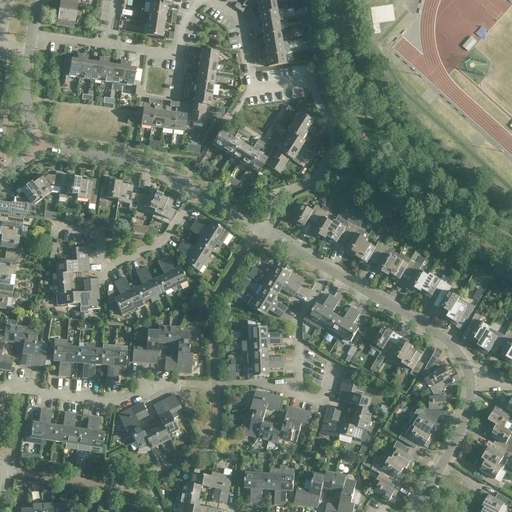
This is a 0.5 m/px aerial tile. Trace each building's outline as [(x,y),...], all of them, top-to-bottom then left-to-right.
[(259,13),(276,11),(274,0),(261,0),(257,3),(259,13)] [(167,6),(167,5),(153,3),(150,2),(148,13),(165,15),(167,6)] [(59,5),(56,26),(73,29),(76,7),(59,5)] [(282,10),(276,11),(259,13),(259,14),(260,14),(262,24),(278,21),(284,20),(282,10)] [(148,13),(147,24),(164,26),(165,15),(148,13)] [(263,35),(280,32),(278,21),(262,24),(263,35)] [(164,26),(147,24),(145,35),(162,38),(164,26)] [(265,45),(282,43),(280,32),(263,35),(265,45)] [(287,42),(282,43),(265,45),(267,56),(286,53),(289,52),(287,42)] [(201,50),(200,60),(216,63),(218,52),(201,50)] [(288,64),(286,53),(267,56),(269,67),(288,64)] [(68,76),(79,78),(82,56),(77,55),(77,60),(71,59),(69,71),(63,70),(61,84),(67,85),(68,76)] [(82,56),(79,78),(90,80),(92,63),(87,62),(87,56),(82,56)] [(92,63),(90,80),(100,81),(104,59),(99,58),(98,63),(92,63)] [(104,59),(100,81),(111,83),(114,66),(108,65),(109,60),(104,59)] [(216,63),(200,60),(198,71),(215,74),(216,63)] [(114,66),(111,83),(122,85),(125,62),(120,61),(119,67),(114,66)] [(133,86),(131,95),(137,96),(139,82),(134,81),(135,69),(129,68),(130,63),(125,62),(122,85),(133,86)] [(215,74),(198,71),(196,82),(213,84),(215,74)] [(190,81),(189,87),(196,88),(195,92),(212,95),(213,84),(196,82),(190,81)] [(193,104),(206,105),(206,106),(210,106),(212,95),(195,92),(193,104)] [(186,115),(185,121),(190,121),(190,122),(204,124),(206,106),(206,105),(193,104),(193,106),(187,105),(186,115)] [(140,126),(152,127),(154,110),(143,109),(140,126)] [(152,127),(162,129),(165,112),(154,110),(152,127)] [(162,129),(173,130),(175,113),(165,112),(162,129)] [(292,122),(307,131),(313,121),(298,112),(292,122)] [(185,121),(186,115),(175,113),(173,130),(184,132),(185,121)] [(289,133),(290,133),(301,140),(301,139),(307,131),(292,122),(286,132),(289,133)] [(280,127),(277,132),(283,136),(283,135),(287,137),(284,142),(298,151),(304,141),(301,139),(301,140),(290,133),(289,133),(286,132),(287,131),(280,127)] [(221,150),(230,136),(220,130),(211,144),(221,150)] [(239,141),(230,136),(221,150),(230,156),(239,141)] [(252,150),(248,147),(239,161),(248,167),(263,143),(258,140),(252,150)] [(248,147),(239,141),(230,156),(239,161),(248,147)] [(284,142),(278,152),(289,158),(292,160),(297,163),(302,154),(298,151),(284,142)] [(264,164),(264,163),(267,159),(266,158),(263,156),(269,146),(263,143),(248,167),(258,173),(264,164)] [(267,159),(264,163),(264,164),(267,166),(279,174),(289,158),(278,152),(277,153),(272,150),(266,158),(267,159)] [(207,162),(203,167),(208,170),(211,165),(207,162)] [(33,184),(32,184),(41,196),(40,197),(42,199),(52,191),(50,188),(52,186),(60,188),(61,188),(61,182),(63,173),(56,172),(56,176),(49,175),(43,179),(40,175),(35,179),(37,181),(33,184)] [(61,182),(61,188),(60,188),(59,197),(65,198),(66,194),(77,195),(78,196),(80,181),(81,181),(81,178),(74,177),(75,175),(68,174),(67,183),(61,182)] [(106,198),(117,199),(118,200),(120,185),(121,185),(122,182),(115,181),(115,179),(109,178),(107,187),(101,186),(99,201),(106,202),(106,198)] [(80,181),(78,196),(77,195),(76,198),(89,200),(88,204),(95,205),(97,190),(91,189),(92,180),(86,179),(86,181),(81,181),(80,181)] [(41,196),(32,184),(33,184),(31,182),(26,186),(24,184),(19,188),(22,192),(17,196),(16,203),(11,202),(10,209),(25,211),(26,202),(28,200),(31,204),(40,197),(41,196)] [(120,185),(118,200),(117,199),(117,202),(129,204),(129,208),(135,209),(137,194),(131,193),(133,184),(126,183),(126,186),(121,185),(120,185)] [(142,210),(152,215),(154,211),(155,211),(161,197),(162,197),(163,195),(157,192),(158,190),(152,187),(148,196),(147,196),(137,194),(135,209),(142,210)] [(154,211),(152,215),(151,217),(169,225),(177,212),(175,211),(169,208),(173,200),(167,197),(166,199),(162,197),(161,197),(155,211),(154,211)] [(313,222),(321,209),(315,206),(312,211),(302,205),(293,220),(298,222),(296,225),(303,228),(308,219),(313,222)] [(321,209),(313,222),(318,225),(313,234),(319,238),(321,236),(326,239),(327,237),(326,236),(334,223),(333,223),(324,217),(326,212),(329,209),(324,206),(321,209)] [(346,238),(354,225),(361,214),(355,210),(348,222),(337,216),(333,223),(334,223),(326,236),(327,237),(330,239),(329,241),(335,245),(341,235),(346,238)] [(361,214),(354,225),(346,238),(351,241),(346,251),(352,254),(353,252),(357,254),(358,255),(365,242),(366,242),(370,235),(359,229),(366,217),(361,214)] [(16,236),(18,237),(20,237),(22,225),(32,227),(33,219),(23,218),(23,220),(8,218),(7,224),(0,222),(0,235),(1,236),(16,238),(16,236)] [(195,220),(192,225),(222,244),(228,233),(211,222),(208,228),(195,220)] [(220,247),(222,244),(192,225),(189,230),(201,238),(198,243),(211,251),(215,245),(220,247)] [(17,249),(18,237),(16,236),(16,238),(1,236),(0,241),(0,240),(0,247),(6,248),(5,255),(20,257),(21,250),(17,249)] [(207,258),(211,251),(198,243),(195,248),(182,241),(179,245),(209,264),(211,261),(207,258)] [(365,242),(358,255),(357,254),(355,256),(360,259),(359,262),(365,265),(371,256),(376,259),(384,246),(378,243),(375,247),(366,242),(365,242)] [(47,243),(45,259),(53,260),(56,244),(47,243)] [(207,268),(209,264),(179,245),(176,250),(189,258),(185,264),(198,272),(202,265),(207,268)] [(384,246),(376,259),(381,262),(376,271),(382,275),(383,273),(388,276),(390,274),(389,273),(396,260),(395,260),(397,257),(398,255),(389,249),(384,246)] [(56,274),(68,273),(77,273),(76,267),(76,261),(75,255),(74,249),(72,249),(73,261),(55,263),(56,274)] [(396,260),(389,273),(390,274),(393,276),(392,278),(398,282),(404,272),(408,275),(416,262),(411,259),(400,253),(398,255),(397,257),(395,260),(396,260)] [(0,272),(10,274),(13,275),(15,262),(19,263),(20,257),(5,255),(4,260),(0,259),(0,272)] [(168,257),(163,259),(177,291),(181,289),(179,285),(187,281),(180,267),(174,270),(168,257)] [(419,270),(425,260),(419,257),(416,262),(408,275),(414,278),(408,288),(415,291),(416,289),(421,292),(422,290),(421,289),(429,276),(428,276),(419,270)] [(164,275),(158,278),(165,292),(172,288),(174,293),(177,291),(163,259),(157,262),(164,275)] [(267,274),(297,292),(300,287),(287,280),(291,274),(277,266),(273,273),(269,270),(267,274)] [(146,267),(141,270),(156,301),(160,300),(157,295),(165,292),(158,278),(152,280),(146,267)] [(150,299),(152,303),(156,301),(141,270),(136,272),(142,285),(136,288),(143,302),(150,299)] [(0,290),(12,292),(13,286),(9,285),(10,274),(0,272),(0,290)] [(68,273),(56,274),(51,274),(52,285),(69,283),(68,273)] [(265,278),(269,280),(265,287),(278,295),(281,289),(294,297),(297,292),(267,274),(265,278)] [(429,276),(421,289),(422,290),(426,292),(424,294),(431,298),(436,289),(441,291),(446,283),(446,284),(449,279),(443,275),(441,280),(430,274),(428,276),(429,276)] [(137,309),(144,305),(143,302),(136,288),(130,291),(124,278),(119,280),(134,312),(138,310),(137,309)] [(79,304),(80,312),(87,312),(87,310),(99,309),(97,279),(83,280),(84,292),(78,293),(79,304)] [(114,299),(122,316),(129,312),(130,314),(134,312),(119,280),(114,283),(120,296),(114,299)] [(58,295),(70,294),(70,293),(69,283),(52,285),(53,295),(58,295)] [(441,291),(438,296),(444,299),(438,309),(448,315),(449,312),(450,313),(456,302),(457,303),(459,298),(460,298),(449,291),(452,287),(446,284),(446,283),(441,291)] [(265,287),(260,285),(254,295),(284,313),(287,308),(275,300),(278,295),(265,287)] [(19,293),(12,292),(0,290),(0,308),(5,310),(7,298),(11,298),(11,297),(18,298),(19,293)] [(473,298),(478,301),(481,295),(476,292),(473,298)] [(79,304),(78,293),(70,293),(70,294),(58,295),(59,306),(79,304)] [(254,295),(248,305),(266,316),(269,310),(281,318),(284,313),(254,295)] [(309,311),(303,320),(317,328),(335,297),(330,295),(322,307),(317,304),(311,313),(309,311)] [(335,297),(317,328),(320,330),(323,325),(330,330),(338,316),(332,313),(340,300),(335,297)] [(447,317),(447,318),(446,320),(457,326),(462,317),(467,320),(475,307),(469,304),(459,298),(457,303),(456,302),(450,313),(449,312),(448,315),(447,317)] [(338,316),(330,330),(337,334),(334,338),(338,340),(355,310),(351,307),(343,319),(338,316)] [(355,310),(338,340),(341,342),(344,338),(351,342),(359,329),(353,325),(360,313),(355,310)] [(479,321),(481,317),(476,314),(468,327),(473,330),(468,338),(474,341),(475,339),(480,342),(487,331),(488,331),(490,328),(490,327),(479,321)] [(249,341),(282,339),(282,333),(268,334),(267,327),(260,327),(260,324),(252,322),(253,327),(249,328),(250,340),(249,340),(249,341)] [(3,342),(13,343),(15,326),(5,325),(4,330),(5,330),(3,342)] [(23,345),(25,333),(26,328),(15,326),(13,343),(23,345)] [(133,347),(133,350),(139,350),(145,351),(151,351),(157,352),(158,343),(157,343),(158,331),(158,326),(154,326),(153,331),(147,330),(146,348),(133,347)] [(158,331),(157,343),(158,343),(168,344),(169,327),(158,326),(158,331)] [(178,345),(179,333),(180,328),(169,327),(168,344),(178,345)] [(366,327),(361,334),(365,336),(370,329),(366,327)] [(381,328),(372,343),(370,347),(380,353),(377,357),(383,361),(385,356),(393,343),(388,340),(393,332),(388,329),(386,331),(381,328)] [(477,346),(478,346),(477,348),(487,354),(492,346),(497,349),(500,346),(499,345),(505,336),(499,333),(499,334),(490,328),(488,331),(487,331),(480,342),(477,346)] [(507,332),(505,336),(499,345),(500,346),(505,348),(500,357),(505,360),(510,363),(511,361),(511,360),(511,335),(507,332)] [(23,345),(22,354),(27,355),(33,355),(39,356),(46,357),(46,355),(46,354),(46,353),(34,346),(36,334),(25,333),(23,345)] [(178,345),(177,354),(189,354),(190,333),(179,333),(178,345)] [(393,356),(403,361),(404,362),(411,349),(412,349),(413,347),(408,344),(409,341),(403,338),(404,338),(398,334),(393,343),(385,356),(391,360),(393,356)] [(248,352),(253,352),(268,351),(268,345),(283,344),(282,339),(249,341),(247,341),(248,352)] [(64,377),(66,342),(66,341),(54,340),(53,356),(52,361),(59,362),(58,376),(64,377)] [(64,377),(69,377),(70,363),(77,363),(78,348),(70,347),(71,342),(66,342),(64,377)] [(78,348),(77,363),(83,364),(82,378),(88,379),(91,344),(86,343),(78,343),(78,348)] [(88,379),(93,379),(95,365),(101,365),(102,350),(94,349),(95,344),(91,344),(88,379)] [(103,345),(102,350),(101,365),(107,366),(106,380),(112,381),(115,346),(103,345)] [(127,347),(115,346),(112,381),(118,381),(119,367),(125,367),(127,347)] [(404,362),(403,361),(402,364),(412,370),(410,374),(416,377),(424,364),(418,361),(423,353),(418,350),(416,352),(412,349),(411,349),(404,362)] [(13,358),(1,356),(2,350),(0,350),(0,369),(11,371),(13,358)] [(283,363),(283,357),(269,358),(268,351),(253,352),(248,352),(248,365),(283,363)] [(177,354),(177,359),(165,358),(164,372),(191,374),(192,354),(189,354),(177,354)] [(39,356),(38,368),(44,369),(45,361),(46,357),(39,356)] [(439,359),(433,356),(425,369),(431,372),(432,374),(429,376),(434,386),(434,387),(444,382),(450,378),(447,373),(449,372),(446,366),(442,369),(437,361),(439,359)] [(248,365),(249,380),(264,379),(264,376),(269,376),(269,369),(284,368),(283,363),(248,365)] [(354,380),(343,377),(342,383),(353,386),(354,380)] [(351,392),(349,398),(348,404),(357,406),(369,409),(372,398),(355,394),(358,381),(354,380),(353,386),(351,392)] [(430,397),(429,403),(428,404),(426,404),(425,406),(425,407),(425,409),(429,409),(440,409),(447,410),(447,403),(450,403),(450,397),(444,397),(445,388),(447,387),(444,382),(434,387),(434,386),(426,391),(429,395),(433,393),(434,395),(434,397),(430,397)] [(342,383),(340,389),(351,392),(353,386),(342,383)] [(351,392),(340,389),(339,395),(349,398),(351,392)] [(251,409),(251,410),(254,411),(265,414),(267,408),(268,402),(271,403),(274,404),(276,396),(256,391),(251,409)] [(234,405),(241,401),(236,393),(229,398),(234,405)] [(174,409),(179,406),(174,395),(169,398),(174,409)] [(339,395),(337,401),(348,404),(349,398),(339,395)] [(276,396),(274,404),(274,407),(279,408),(282,397),(276,396)] [(163,401),(169,411),(174,409),(169,398),(163,401)] [(163,414),(168,412),(169,411),(163,401),(158,403),(163,414)] [(148,416),(147,413),(142,403),(118,415),(126,433),(130,431),(140,426),(137,421),(148,416)] [(153,406),(158,417),(163,414),(158,403),(153,406)] [(163,414),(158,417),(162,425),(167,435),(177,430),(172,419),(178,415),(176,411),(181,409),(179,406),(174,409),(169,411),(168,412),(163,414)] [(369,409),(357,406),(355,416),(371,420),(374,410),(369,409)] [(294,408),(288,407),(285,419),(291,420),(294,408)] [(328,407),(326,412),(334,414),(337,415),(338,410),(328,407)] [(300,410),(294,408),(291,420),(297,422),(300,410)] [(511,412),(504,408),(501,413),(493,408),(489,413),(492,415),(488,420),(494,424),(496,425),(497,424),(504,429),(504,428),(510,418),(511,419),(511,412)] [(46,410),(40,409),(38,424),(32,423),(31,428),(27,428),(24,442),(41,445),(46,410)] [(253,417),(250,427),(244,426),(242,434),(258,438),(263,422),(265,414),(254,411),(251,410),(251,409),(248,409),(247,416),(253,417)] [(417,409),(409,423),(414,426),(413,427),(415,428),(416,426),(429,434),(431,435),(437,426),(433,423),(437,416),(440,416),(440,409),(429,409),(425,409),(417,409)] [(45,445),(46,440),(54,442),(56,426),(50,425),(52,411),(46,410),(41,445),(45,445)] [(300,410),(297,422),(303,423),(306,411),(300,410)] [(306,411),(303,423),(308,425),(311,413),(306,411)] [(334,414),(326,412),(320,433),(340,438),(340,434),(343,423),(338,422),(332,420),(333,417),(334,414)] [(54,442),(62,443),(61,448),(65,448),(70,414),(64,413),(62,427),(56,426),(54,442)] [(77,450),(78,445),(80,430),(74,429),(76,415),(70,414),(65,448),(77,450)] [(80,430),(78,445),(77,450),(89,452),(94,417),(88,416),(86,431),(80,430)] [(354,416),(352,426),(363,429),(368,431),(371,420),(354,416)] [(104,433),(98,432),(100,418),(94,417),(89,452),(101,454),(104,433)] [(285,419),(283,427),(280,439),(291,441),(297,443),(301,426),(308,427),(308,425),(303,423),(297,422),(291,420),(285,419)] [(273,424),(263,422),(258,438),(269,441),(273,424)] [(352,426),(343,423),(340,434),(360,440),(363,429),(352,426)] [(283,427),(273,424),(269,441),(279,443),(280,439),(283,427)] [(496,425),(494,424),(488,434),(497,439),(493,444),(497,446),(511,454),(511,432),(504,428),(504,429),(497,424),(496,425)] [(162,425),(153,429),(160,444),(170,440),(167,435),(162,425)] [(126,433),(121,435),(123,439),(132,435),(139,449),(138,449),(138,452),(136,452),(136,453),(137,453),(139,453),(140,453),(141,453),(142,453),(143,453),(144,453),(145,452),(146,452),(147,452),(149,451),(150,450),(151,449),(149,445),(143,434),(144,434),(140,426),(130,431),(126,433)] [(415,428),(410,437),(403,433),(401,434),(399,438),(416,448),(419,443),(427,448),(430,443),(428,441),(431,435),(429,434),(416,426),(415,428)] [(153,429),(144,434),(143,434),(149,445),(151,449),(160,444),(153,429)] [(397,450),(392,459),(391,460),(404,468),(406,469),(409,464),(412,465),(415,459),(407,455),(410,449),(397,442),(393,447),(397,450)] [(363,446),(359,453),(364,456),(368,448),(363,446)] [(494,451),(486,446),(483,452),(485,453),(482,459),(485,461),(486,460),(497,467),(501,469),(502,469),(508,459),(507,459),(509,455),(511,456),(511,454),(497,446),(494,451)] [(375,464),(371,469),(380,474),(389,480),(389,479),(392,474),(400,479),(403,474),(401,472),(404,468),(391,460),(392,459),(389,458),(383,468),(375,464)] [(481,464),(477,470),(486,474),(482,480),(495,487),(499,482),(495,479),(501,469),(497,467),(486,460),(485,461),(483,465),(481,464)] [(131,467),(134,473),(140,471),(137,464),(131,467)] [(270,474),(269,490),(275,490),(274,505),(280,505),(283,466),(280,466),(280,469),(270,469),(270,474)] [(287,466),(283,466),(280,505),(286,505),(287,491),(293,491),(295,470),(286,470),(287,466)] [(190,468),(187,483),(190,483),(189,484),(201,486),(210,487),(212,476),(200,474),(201,470),(190,468)] [(250,503),(256,504),(258,469),(254,468),(254,473),(246,473),(244,488),(251,489),(250,503)] [(262,469),(258,469),(256,504),(262,504),(262,489),(269,490),(270,474),(262,474),(262,469)] [(326,471),(325,476),(322,488),(332,490),(336,473),(326,471)] [(212,473),(212,476),(210,487),(215,489),(221,490),(221,493),(220,496),(228,498),(232,476),(212,473)] [(304,489),(297,488),(297,492),(302,493),(308,494),(314,496),(320,497),(322,488),(325,476),(314,473),(312,482),(306,480),(304,489)] [(347,476),(336,473),(332,490),(342,492),(345,481),(347,476)] [(389,480),(380,474),(376,480),(380,482),(374,492),(389,501),(392,496),(395,497),(398,492),(390,487),(393,481),(389,479),(389,480)] [(342,492),(340,501),(351,504),(351,503),(356,483),(345,481),(342,492)] [(190,483),(187,483),(185,482),(183,493),(199,496),(201,486),(189,484),(190,483)] [(297,492),(294,503),(300,504),(302,493),(297,492)] [(181,503),(186,504),(198,506),(199,496),(183,493),(181,503)] [(302,493),(300,504),(306,505),(308,494),(302,493)] [(483,499),(486,500),(482,506),(484,508),(485,506),(495,511),(499,511),(504,504),(507,507),(511,501),(498,493),(495,499),(487,494),(483,499)] [(314,496),(308,494),(306,505),(311,507),(314,496)] [(314,496),(311,507),(318,508),(320,497),(314,496)] [(335,511),(334,511),(331,511),(330,511),(353,511),(355,504),(351,503),(351,504),(340,501),(339,506),(337,511),(335,511)] [(41,511),(42,503),(31,504),(31,509),(31,511),(41,511)] [(52,508),(52,504),(52,503),(42,503),(41,511),(52,511),(52,508)] [(52,504),(52,508),(52,511),(66,511),(66,503),(52,504)]
